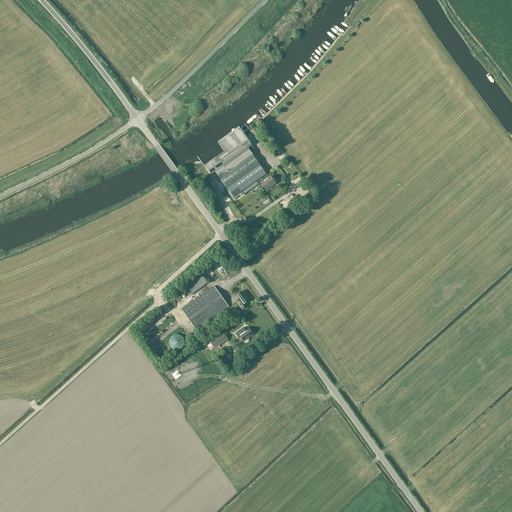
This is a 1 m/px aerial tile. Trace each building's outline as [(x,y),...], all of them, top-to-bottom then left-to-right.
[(263,187),(266,190),(275,183),(270,176),(268,178),(265,175),(266,174),(247,148),(252,145),(245,137),(239,127),(218,142),(225,152),(205,166),(211,175),(215,172),(233,198),(255,182),(261,189),(263,187)] [(247,136),(254,148),(259,145),(252,133),(247,136)] [(200,274),(182,287),(188,296),(207,283),(200,274)] [(151,281),(145,286),(149,291),(155,286),(151,281)] [(181,310),(196,331),(229,307),(214,286),(181,310)] [(242,291),(236,296),(238,299),(235,301),(242,310),(247,306),(245,303),(249,300),(242,291)] [(175,296),(181,304),(184,302),(179,294),(175,296)] [(155,344),(159,341),(144,324),(140,328),(155,344)] [(243,328),(235,333),(239,338),(241,337),(244,341),(245,340),(245,342),(246,342),(248,341),(248,339),(248,338),(253,335),(248,328),(245,331),(243,328)] [(211,343),(215,348),(228,338),(224,334),(211,343)] [(184,343),(184,342),(184,341),(184,340),(184,339),(183,339),(183,338),(182,338),(182,337),(181,336),(180,336),(179,335),(178,335),(177,335),(176,335),(175,335),(174,335),(173,336),(172,336),(172,337),(171,337),(171,338),(170,338),(170,339),(169,339),(169,340),(169,341),(169,342),(169,343),(169,344),(169,345),(169,346),(170,347),(171,348),(172,349),(173,349),(173,350),(174,350),(175,350),(176,350),(177,350),(178,350),(179,350),(180,350),(180,349),(181,349),(182,349),(182,348),(183,347),(184,346),(184,345),(184,344),(184,343)]
